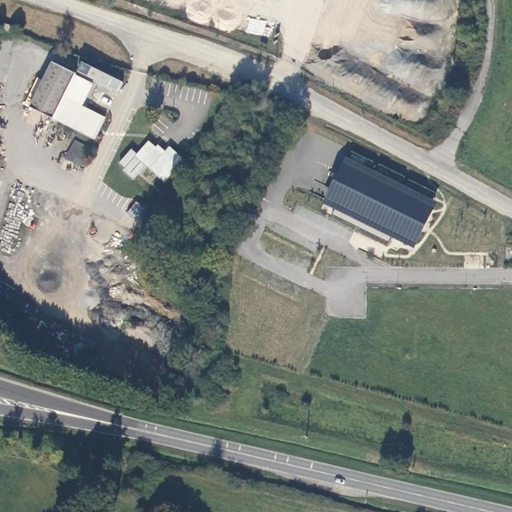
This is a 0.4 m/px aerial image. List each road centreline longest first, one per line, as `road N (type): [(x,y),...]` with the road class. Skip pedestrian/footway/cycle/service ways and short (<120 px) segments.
road 1 (unclassified): [(49,0),(290,88),(443,169)]
road 2 (secondary): [(95,422),(482,511)]
road 3 (unclassified): [(493,0),(486,75),(443,169)]
